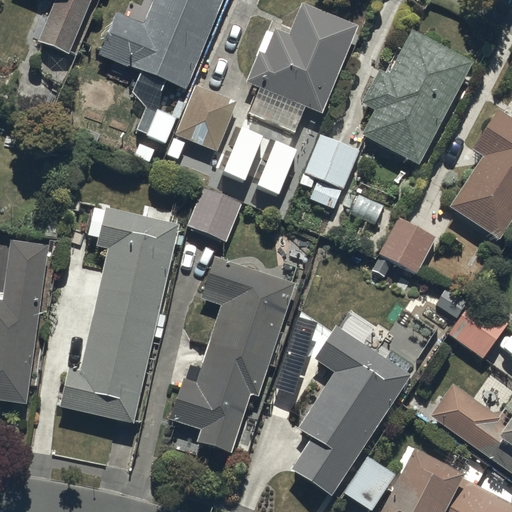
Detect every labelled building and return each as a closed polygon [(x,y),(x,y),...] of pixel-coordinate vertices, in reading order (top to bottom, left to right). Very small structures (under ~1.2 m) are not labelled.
[(55,0),(37,42),(73,58),(98,0),(55,0)] [(221,0),(151,0),(141,26),(117,16),(98,59),(140,77),(137,84),(160,94),(164,83),(182,91),(221,0)] [(356,29),(300,7),(290,38),(274,33),(267,56),(257,53),(247,87),(259,91),(250,120),(297,135),(305,111),(321,116),(356,29)] [(470,65),(411,36),(390,79),(380,74),(362,110),(371,115),(360,140),(419,169),(470,65)] [(236,102),(193,87),(187,106),(177,103),(171,119),(181,122),(175,139),(219,154),(236,102)] [(174,120),(143,109),(133,133),(165,145),(174,120)] [(511,123),(494,111),(468,150),(482,160),(448,210),(497,243),(511,219),(511,123)] [(357,153),(317,138),(303,178),(316,183),(309,203),(336,213),(357,153)] [(239,204),(200,190),(186,230),(225,244),(239,204)] [(157,317),(177,229),(104,212),(103,215),(92,212),(86,237),(98,240),(95,250),(107,253),(79,374),(69,372),(59,412),(132,428),(153,339),(159,340),(164,319),(157,317)] [(434,241),(396,220),(377,253),(415,275),(434,241)] [(0,404),(25,407),(47,249),(9,244),(3,284),(0,283),(0,404)] [(295,287),(211,261),(197,303),(218,309),(193,386),(183,382),(170,422),(199,432),(196,443),(232,455),(234,449),(248,453),(257,421),(249,419),(251,412),(245,409),(249,396),(259,400),(295,287)] [(458,320),(435,306),(425,323),(483,362),(507,325),(469,302),(458,320)] [(382,361),(334,329),(312,362),(332,376),(296,432),(308,440),(287,473),(328,500),(408,379),(405,377),(410,370),(386,354),(382,361)] [(452,387),(429,420),(511,478),(511,398),(497,420),(452,387)] [(511,511),(511,506),(411,455),(381,511),(511,511)] [(343,497),(366,511),(371,511),(394,477),(367,460),(343,497)]
